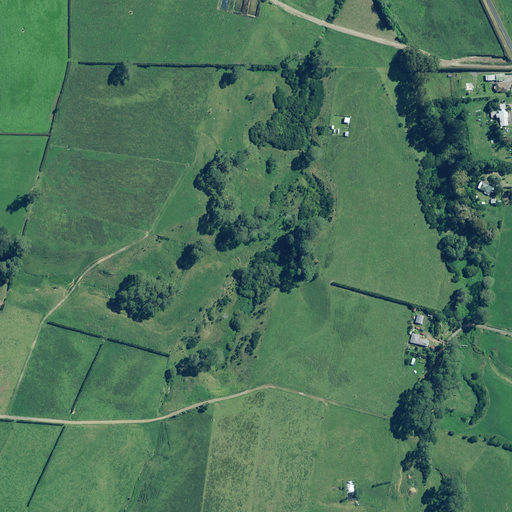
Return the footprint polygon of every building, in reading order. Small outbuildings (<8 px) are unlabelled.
[(494,83),(495,86),(493,86),(494,91),(496,90),(496,92),(500,91),(500,92),(507,91),(505,83),(499,84),(499,82),(494,83)] [(490,119),(499,118),(500,127),(508,126),(507,120),(510,120),(509,113),(507,113),(507,110),(505,110),(505,104),(500,104),(500,111),(498,111),(489,112),(490,119)] [(491,186),(480,181),(477,188),(484,192),(483,193),(489,196),(490,192),(493,193),(496,189),(491,186)] [(423,317),(417,315),(415,323),(421,324),(423,317)] [(419,338),(419,336),(419,335),(412,334),(410,343),(427,347),(428,341),(419,339),(419,338)]
